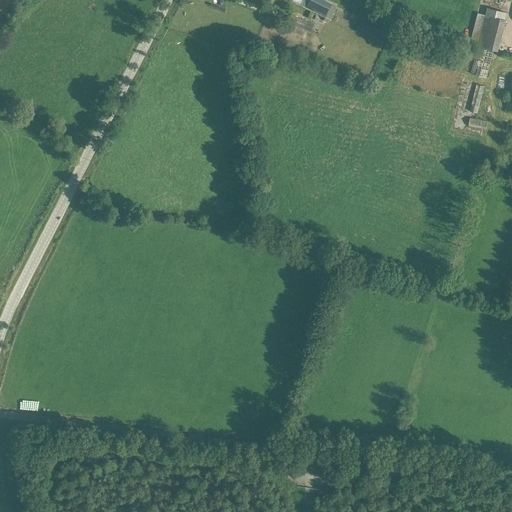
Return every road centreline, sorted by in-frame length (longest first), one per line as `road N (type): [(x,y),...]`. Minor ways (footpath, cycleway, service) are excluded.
road 1 (unclassified): [(511,475),(0,414)]
road 2 (tertiary): [(0,332),(168,0)]
